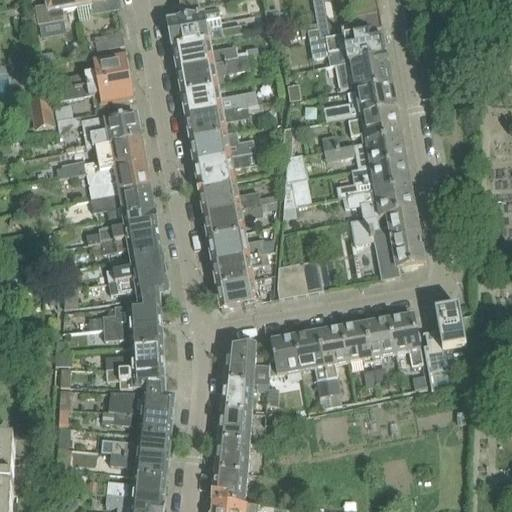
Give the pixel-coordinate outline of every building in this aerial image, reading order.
[(62,13),(77,10),(75,0),(46,0),(48,9),(37,11),(40,27),(64,22),(62,13)] [(75,0),(77,10),(91,8),(93,17),(118,13),(116,0),(75,0)] [(314,0),(321,34),(319,34),(321,43),(334,41),(327,2),(328,2),(327,0),(314,0)] [(354,20),(379,15),(377,3),(351,7),(354,20)] [(187,22),(169,25),(170,29),(170,31),(171,35),(171,37),(172,37),(174,50),(182,49),(209,44),(216,43),(242,38),(240,29),(223,33),(219,12),(186,18),(187,22)] [(382,31),(379,15),(354,20),(357,37),(371,34),(371,33),(382,31)] [(277,16),(266,18),(269,36),(280,34),(278,24),(277,16)] [(511,28),(495,29),(495,38),(511,38),(511,28)] [(485,30),(486,54),(495,54),(495,30),(485,30)] [(319,34),(310,36),(315,65),(329,62),(330,70),(337,69),(388,60),(384,38),(372,40),(371,34),(360,36),(357,37),(334,41),(321,43),(319,34)] [(125,50),(123,36),(93,42),(95,49),(96,55),(125,50)] [(182,49),(174,50),(178,74),(218,67),(239,63),(237,51),(211,56),(209,44),(182,49)] [(258,51),(246,54),(247,62),(260,59),(258,51)] [(54,55),(41,58),(43,65),(56,63),(54,55)] [(95,75),(61,82),(63,93),(131,80),(127,57),(109,60),(108,57),(92,60),(95,75)] [(353,96),(393,89),(388,60),(337,69),(342,94),(352,92),(353,96)] [(218,67),(178,74),(183,98),(218,91),(225,90),(223,81),(250,76),(247,62),(239,63),(218,67)] [(63,93),(52,95),(55,113),(68,110),(67,103),(92,99),(95,111),(114,108),(129,105),(135,104),(131,80),(63,93)] [(301,88),(289,90),(291,106),(303,104),(301,88)] [(350,108),(324,113),(327,126),(361,120),(397,113),(393,89),(353,96),(348,97),(350,108)] [(218,91),(183,98),(187,121),(248,110),(257,108),(255,96),(220,103),(218,91)] [(28,100),(33,132),(54,128),(49,97),(28,100)] [(129,105),(114,108),(115,115),(130,112),(129,105)] [(248,110),(187,121),(191,144),(226,138),(224,127),(250,123),(249,118),(263,115),(262,107),(257,108),(248,110)] [(106,122),(80,127),(80,130),(84,153),(93,152),(142,143),(138,119),(132,120),(130,112),(115,115),(105,116),(106,122)] [(364,148),(402,141),(397,113),(361,120),(362,124),(350,126),(353,142),(363,140),(364,148)] [(294,131),(284,133),(282,163),(287,162),(292,161),(294,131)] [(226,138),(191,144),(195,168),(256,157),(254,145),(239,148),(237,136),(226,138)] [(364,148),(339,152),(341,163),(357,160),(359,174),(407,165),(402,141),(364,148)] [(96,165),(87,166),(89,177),(146,166),(142,143),(93,152),(96,165)] [(256,157),(195,168),(200,196),(220,192),(220,188),(235,185),(233,174),(258,169),(256,157)] [(287,162),(286,187),(294,185),(307,183),(308,183),(302,159),(292,161),(287,162)] [(355,187),(340,190),(342,202),(344,201),(411,190),(407,165),(359,174),(352,175),(355,187)] [(146,166),(89,177),(93,204),(151,193),(146,166)] [(220,192),(200,196),(205,220),(261,209),(276,206),(276,200),(260,203),(259,197),(237,201),(235,189),(235,185),(220,188),(220,192)] [(294,185),(286,187),(284,212),(295,210),(298,210),(294,185)] [(411,190),(344,201),(346,211),(362,208),(364,223),(380,220),(388,218),(416,213),(411,190)] [(93,204),(91,204),(94,217),(108,214),(110,224),(124,222),(155,217),(151,193),(93,204)] [(261,209),(205,220),(209,243),(244,237),(242,225),(263,221),(262,218),(261,209)] [(284,212),(284,223),(297,221),(295,210),(284,212)] [(364,223),(352,225),(357,250),(375,246),(382,284),(400,281),(399,272),(405,270),(418,268),(425,267),(423,251),(422,249),(416,213),(388,218),(390,231),(382,233),(380,220),(364,223)] [(100,238),(87,240),(88,249),(92,248),(102,246),(102,247),(159,237),(155,217),(124,222),(125,230),(100,234),(100,238)] [(159,237),(102,247),(104,257),(104,259),(129,254),(131,262),(162,256),(159,237)] [(244,237),(209,243),(213,267),(260,259),(266,257),(264,246),(246,249),(244,237)] [(102,246),(92,248),(94,258),(104,257),(102,247),(102,246)] [(132,270),(107,275),(109,288),(166,277),(162,256),(131,262),(132,270)] [(260,259),(213,267),(218,290),(253,284),(250,273),(262,270),(260,259)] [(318,265),(302,268),(303,275),(308,298),(324,295),(323,292),(319,268),(318,265)] [(281,274),(280,297),(281,303),(308,298),(303,275),(302,268),(281,272),(281,274)] [(170,298),(166,277),(109,288),(111,299),(137,294),(138,303),(139,307),(129,308),(129,310),(161,308),(160,299),(170,298)] [(65,283),(65,294),(77,292),(77,281),(65,283)] [(253,284),(218,290),(220,305),(222,314),(262,306),(260,293),(254,294),(253,284)] [(65,294),(65,313),(78,311),(78,292),(77,292),(65,294)] [(114,320),(89,322),(90,334),(104,332),(162,329),(161,308),(129,310),(114,311),(114,320)] [(439,334),(423,337),(424,338),(426,338),(428,350),(424,350),(429,377),(448,374),(446,360),(468,356),(467,350),(466,344),(472,342),(473,324),(473,321),(462,322),(460,310),(436,315),(439,334)] [(414,319),(389,323),(396,358),(409,356),(413,374),(424,371),(414,319)] [(366,328),(372,363),(396,358),(389,323),(366,328)] [(349,367),(372,363),(366,328),(342,332),(349,367)] [(162,329),(104,332),(105,345),(131,344),(131,352),(163,350),(162,329)] [(342,332),(319,336),(330,397),(340,396),(335,369),(349,367),(342,332)] [(319,336),(295,340),(301,375),(315,373),(322,410),(332,408),(319,336)] [(270,370),(268,381),(301,375),(295,340),(271,345),(270,370)] [(57,346),(57,355),(68,355),(68,346),(57,346)] [(229,353),(226,384),(254,387),(257,387),(268,388),(268,381),(270,370),(256,370),(257,348),(229,353)] [(163,350),(131,352),(132,361),(106,362),(107,374),(165,370),(163,350)] [(57,355),(56,368),(73,368),(73,355),(68,355),(57,355)] [(165,370),(107,374),(108,386),(119,385),(120,395),(134,395),(144,395),(166,393),(165,370)] [(384,372),(374,374),(377,390),(387,388),(384,372)] [(70,374),(60,374),(60,392),(69,393),(70,374)] [(377,390),(374,374),(364,376),(367,392),(377,390)] [(425,380),(412,382),(415,394),(428,392),(425,380)] [(253,417),(254,387),(226,384),(223,415),(253,417)] [(257,387),(257,394),(268,397),(268,391),(268,388),(257,387)] [(267,407),(278,408),(278,392),(268,391),(268,397),(267,407)] [(110,398),(107,416),(116,416),(174,422),(176,401),(166,400),(166,393),(144,395),(144,399),(110,398)] [(59,396),(59,407),(73,408),(74,397),(59,396)] [(139,439),(172,442),(174,422),(116,416),(107,416),(103,415),(102,427),(140,431),(139,439)] [(251,447),(253,417),(223,415),(219,445),(251,447)] [(169,463),(172,442),(139,439),(138,448),(97,444),(96,456),(113,457),(169,463)] [(219,445),(216,475),(249,477),(251,447),(219,445)] [(0,511),(13,511),(14,497),(15,497),(15,488),(14,488),(16,448),(0,446),(0,511)] [(56,473),(68,474),(69,474),(71,453),(57,452),(56,473)] [(136,480),(167,483),(169,463),(113,457),(112,469),(136,472),(136,480)] [(129,485),(129,471),(111,471),(111,484),(129,485)] [(66,493),(68,474),(56,473),(55,492),(66,493)] [(216,475),(213,505),(246,509),(249,477),(216,475)] [(165,504),(167,483),(136,480),(135,489),(109,486),(108,498),(165,504)] [(164,511),(165,504),(108,498),(106,509),(117,510),(116,511),(164,511)] [(50,501),(49,511),(59,511),(60,502),(50,501)]
